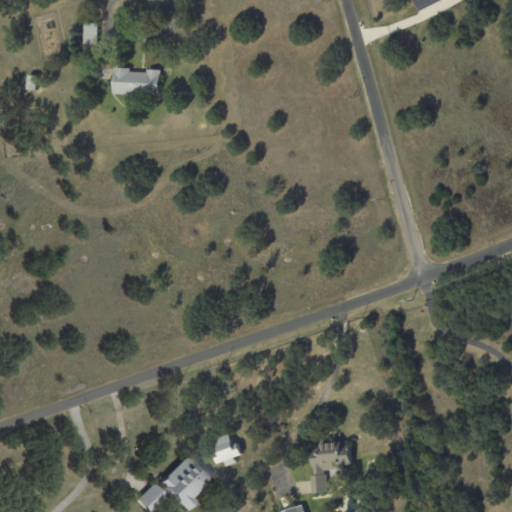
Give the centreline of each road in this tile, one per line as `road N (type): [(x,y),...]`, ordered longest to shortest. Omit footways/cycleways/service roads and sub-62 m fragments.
road 1 (residential): [(426,278),(0,426)]
road 2 (residential): [(426,278),(347,0)]
